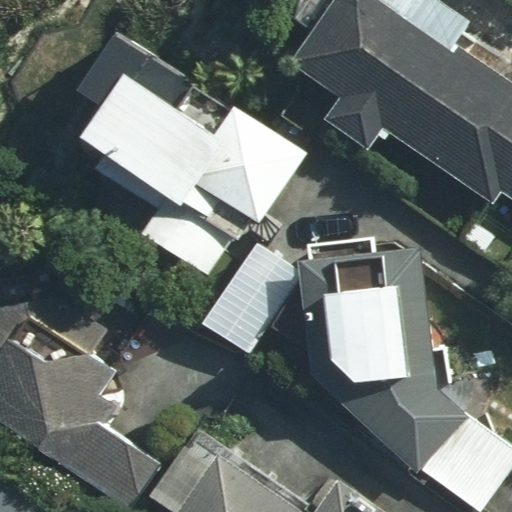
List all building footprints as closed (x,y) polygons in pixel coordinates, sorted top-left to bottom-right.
[(511,65),(421,0),(343,0),(307,51),(358,87),(343,107),(385,138),(401,117),(508,194),(511,188),(511,65)] [(320,146),(255,97),(238,119),(156,57),(112,115),(200,181),(165,227),(220,268),(258,218),(263,221),(320,146)] [(456,380),(441,237),(323,249),(334,360),(434,464),(480,406),(456,380)] [(68,282),(23,294),(0,323),(0,389),(140,500),(175,456),(123,402),(128,359),(121,322),(68,282)] [(410,511),(352,470),(326,506),(241,445),(191,511),(410,511)] [(65,511),(17,472),(0,492),(0,511),(65,511)]
